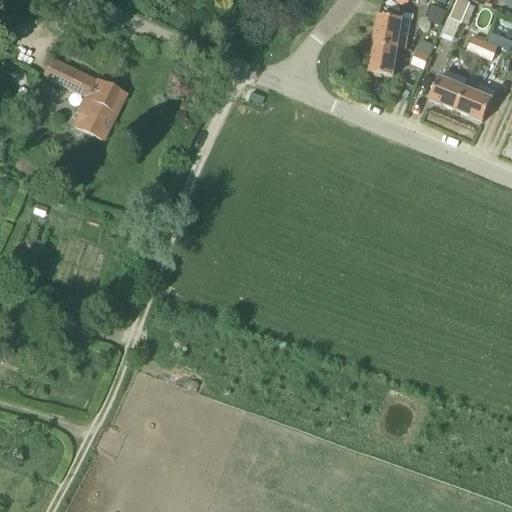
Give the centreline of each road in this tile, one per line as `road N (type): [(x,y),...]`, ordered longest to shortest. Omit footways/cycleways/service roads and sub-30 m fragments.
road 1 (residential): [(511,187),(277,90)]
road 2 (residential): [(277,90),(72,0)]
